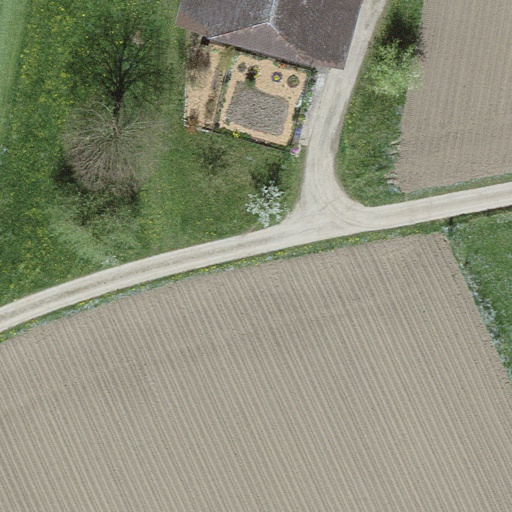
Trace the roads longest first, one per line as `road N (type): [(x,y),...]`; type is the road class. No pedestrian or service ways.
road 1 (track): [(511,194),(313,230),(127,276),(0,321)]
road 2 (track): [(313,230),(366,0)]
